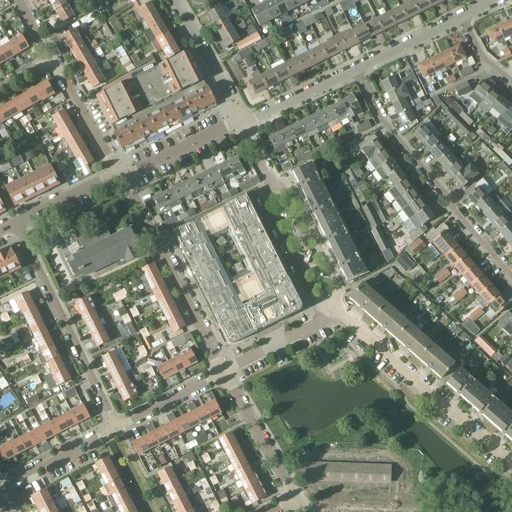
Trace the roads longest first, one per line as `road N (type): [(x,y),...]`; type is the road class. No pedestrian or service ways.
road 1 (residential): [(511,276),(377,114),(356,70)]
road 2 (residential): [(511,463),(333,308)]
road 3 (residential): [(117,425),(16,221)]
road 4 (residential): [(221,373),(121,177)]
road 5 (residential): [(271,182),(266,204),(311,296),(333,308)]
road 6 (residential): [(333,308),(334,276),(291,191),(271,182)]
road 7 (residential): [(293,495),(221,373)]
road 8 (unclassified): [(242,122),(177,0)]
road 9 (residential): [(117,171),(52,54)]
road 10 (residential): [(121,177),(242,122)]
road 11 (residential): [(0,486),(117,425)]
road 12 (residential): [(221,373),(327,319),(333,308)]
road 13 (residential): [(242,122),(356,70)]
